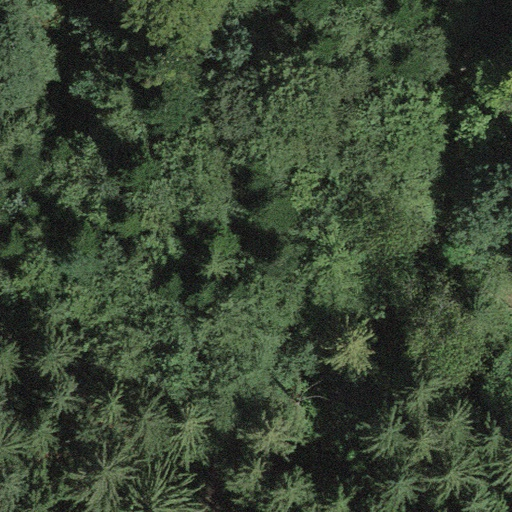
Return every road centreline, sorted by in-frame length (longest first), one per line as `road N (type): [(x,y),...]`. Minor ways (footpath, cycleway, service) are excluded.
road 1 (track): [(198,511),(222,427),(415,225)]
road 2 (track): [(415,225),(480,0)]
road 3 (track): [(511,142),(415,225)]
